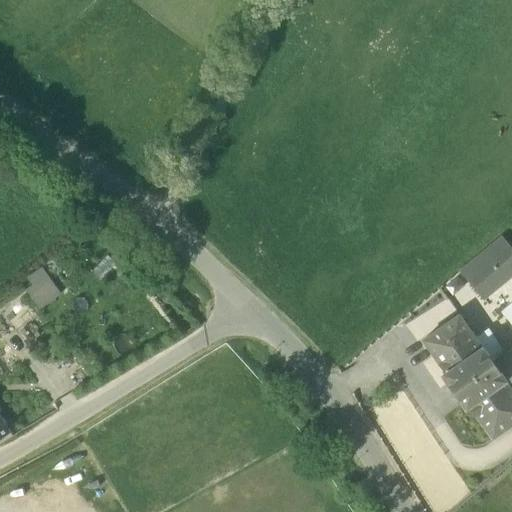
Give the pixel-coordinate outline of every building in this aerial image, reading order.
[(459,271),(483,299),(511,275),(511,248),(502,236),(459,271)] [(58,291),(41,268),(30,277),(35,284),(26,290),(38,306),(58,291)] [(511,303),(502,311),(511,323),(511,303)] [(423,340),(446,373),(482,348),(461,318),(459,315),(423,340)] [(495,338),(483,347),(496,366),(507,355),(495,338)] [(483,347),(482,348),(446,373),(443,375),(466,409),(470,407),(506,381),(496,366),(483,347)] [(506,381),(511,389),(511,349),(507,355),(496,366),(506,381)] [(511,389),(506,381),(470,407),(492,439),(511,425),(511,389)] [(0,439),(10,433),(0,418),(0,439)]
